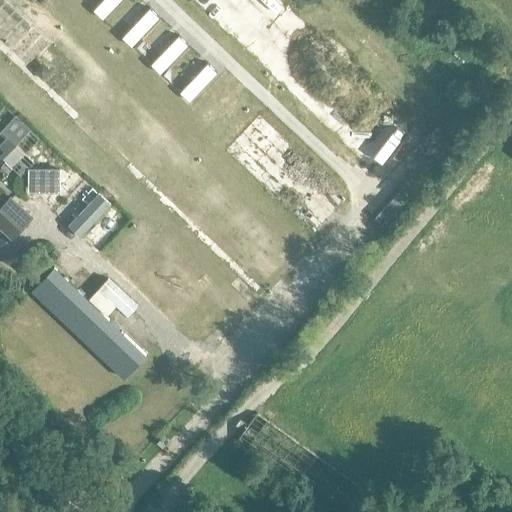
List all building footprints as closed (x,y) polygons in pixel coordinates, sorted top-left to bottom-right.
[(104,19),(121,0),(103,0),(94,10),(104,19)] [(55,7),(43,19),(50,26),(62,15),(55,7)] [(132,46),(160,16),(150,7),(122,36),(132,46)] [(324,42),(337,19),(327,14),(314,36),(324,42)] [(53,28),(59,37),(74,25),(67,17),(53,28)] [(161,73),(188,44),(178,35),(151,64),(161,73)] [(190,101),(217,72),(208,63),(180,92),(190,101)] [(154,107),(145,116),(159,131),(168,122),(154,107)] [(0,144),(5,150),(0,155),(0,156),(3,159),(2,160),(51,206),(97,251),(203,350),(232,318),(167,255),(117,209),(70,164),(31,129),(17,115),(2,130),(8,136),(0,144)] [(164,135),(175,145),(191,129),(180,119),(164,135)] [(384,225),(410,197),(401,189),(375,217),(384,225)] [(0,225),(12,237),(31,216),(11,197),(0,208),(0,225)] [(363,254),(380,235),(371,228),(354,245),(363,254)] [(54,264),(31,289),(83,339),(124,378),(147,353),(145,351),(154,341),(137,324),(127,334),(102,310),(54,264)] [(258,309),(275,293),(253,270),(236,286),(258,309)] [(49,351),(57,359),(69,348),(60,339),(49,351)] [(79,357),(66,372),(73,378),(86,363),(79,357)] [(97,395),(107,381),(88,368),(78,382),(97,395)] [(257,411),(235,442),(332,511),(349,511),(366,489),(257,411)]
